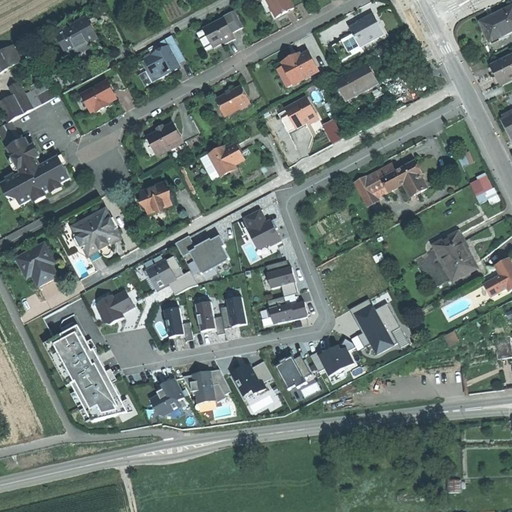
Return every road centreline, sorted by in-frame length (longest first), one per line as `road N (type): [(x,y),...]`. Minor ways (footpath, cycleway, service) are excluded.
road 1 (residential): [(473,99),(288,200),(325,312),(321,329),(177,358),(130,352)]
road 2 (secondary): [(511,405),(226,440),(0,485)]
road 3 (residential): [(85,289),(465,84)]
road 4 (residential): [(359,0),(121,121),(98,192)]
road 5 (track): [(89,436),(60,414),(0,286)]
